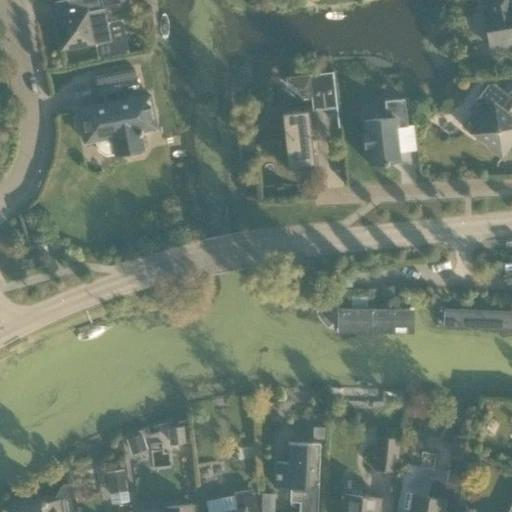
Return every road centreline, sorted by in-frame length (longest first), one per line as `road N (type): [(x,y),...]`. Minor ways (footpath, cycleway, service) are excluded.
road 1 (tertiary): [(5,330),(200,262),(458,229)]
road 2 (residential): [(511,187),(265,203)]
road 3 (residential): [(0,198),(29,156),(30,111),(7,0)]
